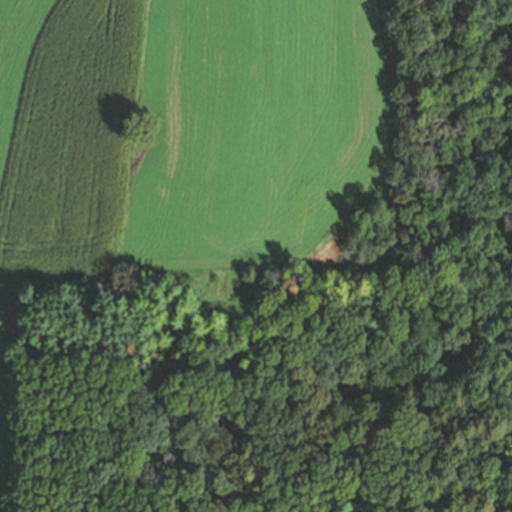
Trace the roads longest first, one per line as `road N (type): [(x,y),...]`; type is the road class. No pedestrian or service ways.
road 1 (track): [(0,283),(105,273),(179,243),(191,224)]
road 2 (track): [(0,304),(13,346),(0,448)]
